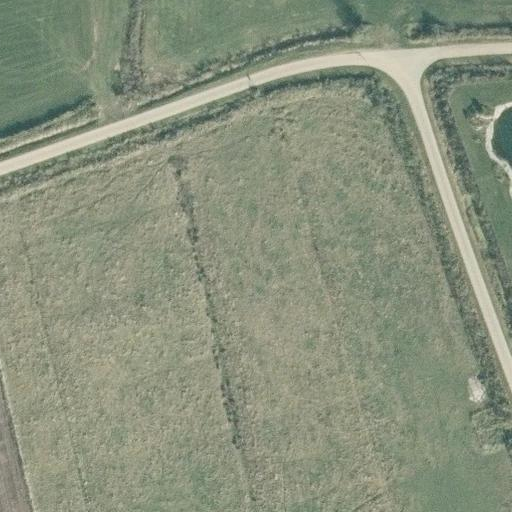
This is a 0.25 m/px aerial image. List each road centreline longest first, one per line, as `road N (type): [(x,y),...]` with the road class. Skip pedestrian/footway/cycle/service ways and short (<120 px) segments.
road 1 (unclassified): [(0,163),(326,54),(404,57)]
road 2 (residential): [(404,57),(511,379)]
